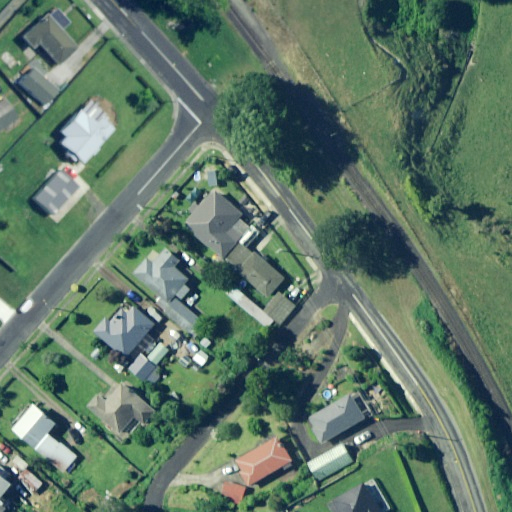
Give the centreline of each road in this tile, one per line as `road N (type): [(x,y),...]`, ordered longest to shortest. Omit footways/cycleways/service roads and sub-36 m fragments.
road 1 (residential): [(0,349),(212,109)]
road 2 (residential): [(152,511),(338,274)]
road 3 (residential): [(338,274),(425,392),(477,511)]
road 4 (residential): [(212,109),(338,274)]
road 5 (residential): [(113,0),(212,109)]
